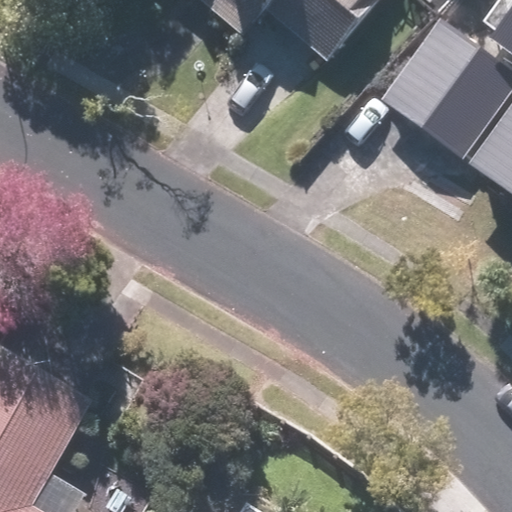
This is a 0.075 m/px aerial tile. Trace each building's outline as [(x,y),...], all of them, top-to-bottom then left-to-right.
[(200,0),(246,37),(266,13),(333,67),(386,0),(200,0)] [(511,0),(506,0),(486,29),(511,46),(511,118),(476,170),(511,195),(511,0)] [(511,99),(511,67),(442,17),(381,102),(467,163),(511,99)] [(0,511),(47,511),(36,505),(101,399),(0,337),(0,511)] [(270,511),(250,498),(241,511),(270,511)]
